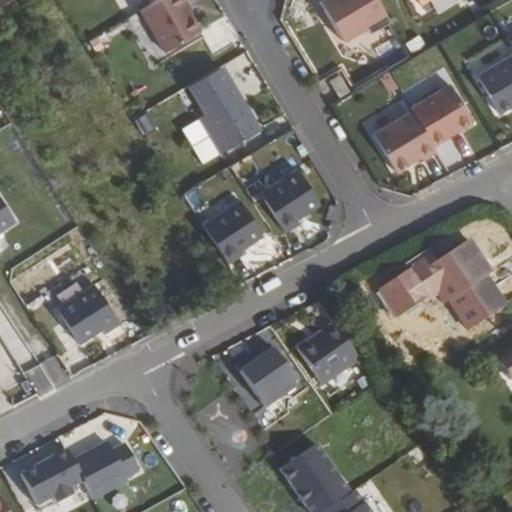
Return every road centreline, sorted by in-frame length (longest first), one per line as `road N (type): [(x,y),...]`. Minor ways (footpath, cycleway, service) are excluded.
road 1 (residential): [(380,237),(236,2)]
road 2 (residential): [(380,237),(137,363)]
road 3 (residential): [(137,363),(239,511)]
road 4 (residential): [(137,363),(0,435)]
road 5 (residential): [(501,172),(380,237)]
